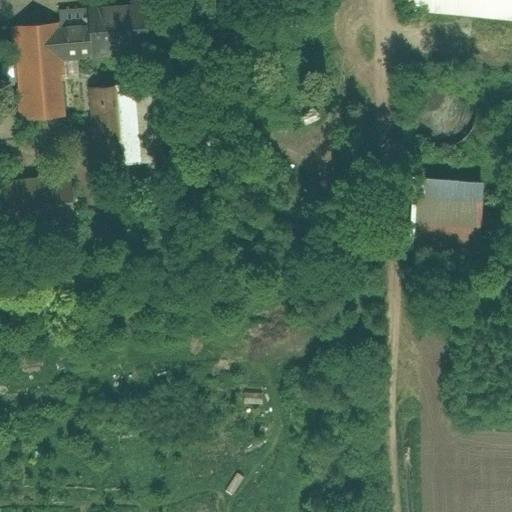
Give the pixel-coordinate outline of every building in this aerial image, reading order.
[(93,24),(96,57),(156,51),(151,0),(96,0),(91,1),(93,24)] [(511,19),(511,0),(401,0),(401,9),(511,19)] [(11,25),(20,121),(65,117),(59,60),(56,27),(56,21),(11,25)] [(56,27),(59,60),(96,57),(93,24),(56,27)] [(90,85),(94,163),(165,160),(161,81),(90,85)] [(77,223),(71,170),(3,178),(9,231),(77,223)] [(415,253),(483,257),(488,179),(419,175),(415,253)]
